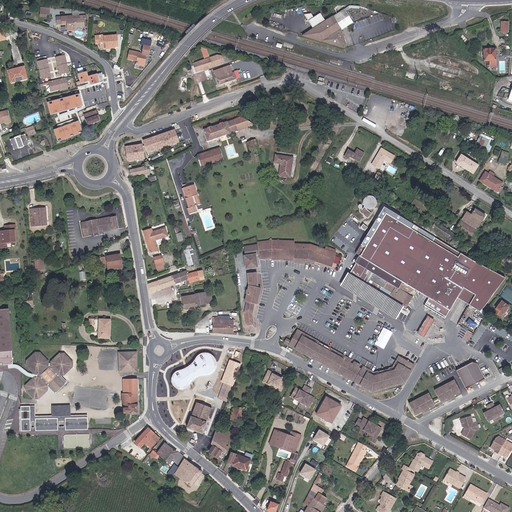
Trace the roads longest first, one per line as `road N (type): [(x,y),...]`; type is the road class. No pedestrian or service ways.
road 1 (tertiary): [(191,341),(271,347),(415,426)]
road 2 (residential): [(309,89),(511,213)]
road 3 (residential): [(309,89),(280,82),(138,132),(125,124)]
road 4 (unclassified): [(0,497),(35,494),(155,416)]
road 5 (residential): [(0,22),(44,29),(105,63),(121,120)]
road 6 (secondary): [(155,416),(255,511)]
road 7 (secondary): [(127,194),(148,322)]
